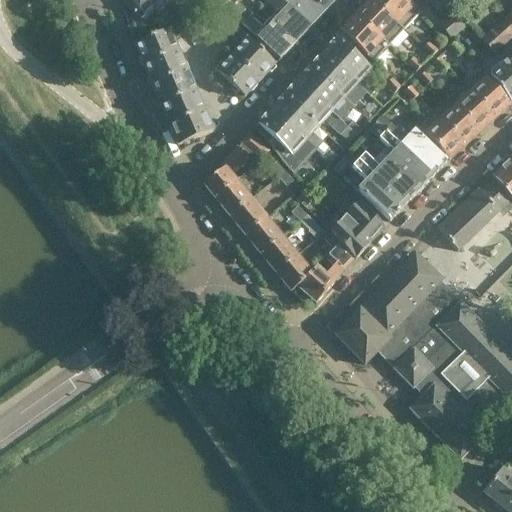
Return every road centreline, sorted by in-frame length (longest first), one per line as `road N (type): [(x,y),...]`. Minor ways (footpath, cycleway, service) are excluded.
road 1 (residential): [(292,346),(511,131)]
road 2 (tertiary): [(0,428),(229,276)]
road 3 (residential): [(439,511),(292,346)]
road 4 (tertiary): [(170,200),(110,75),(86,0)]
road 5 (residential): [(356,0),(235,140)]
road 6 (residential): [(235,140),(188,51),(205,33)]
